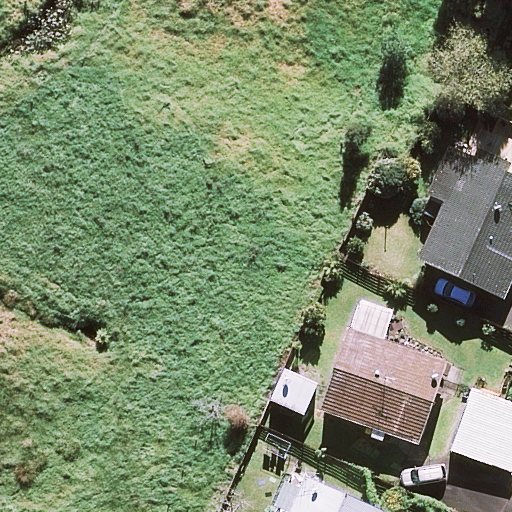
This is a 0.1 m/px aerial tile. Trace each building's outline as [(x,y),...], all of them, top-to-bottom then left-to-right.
[(511,181),(449,151),(425,200),(445,210),(418,264),(502,304),(511,282),(511,181)] [(391,316),(358,305),(323,418),(419,448),(444,366),(382,347),(391,316)] [(317,388),(285,373),(271,404),(303,419),(317,388)] [(511,473),(511,407),(473,393),(452,455),(511,475),(511,473)] [(367,511),(292,479),(280,506),(292,511),(367,511)]
